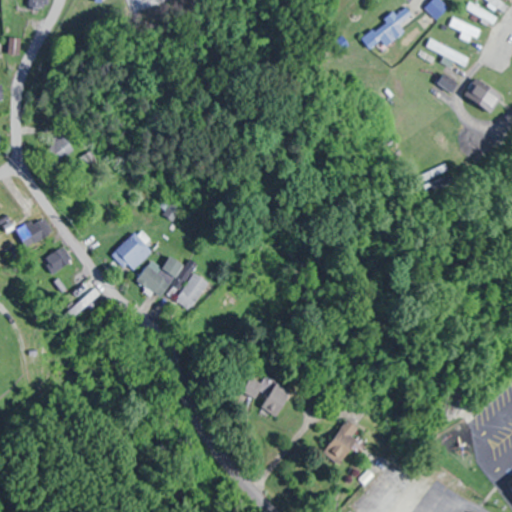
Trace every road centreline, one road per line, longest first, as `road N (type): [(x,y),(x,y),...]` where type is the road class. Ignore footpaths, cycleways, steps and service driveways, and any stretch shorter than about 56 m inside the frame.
road 1 (residential): [(273,511),(219,453),(157,330),(83,255),(24,163),(16,123),(21,78),(60,0)]
road 2 (residential): [(511,118),(470,122),(457,98),(477,65),(500,61)]
